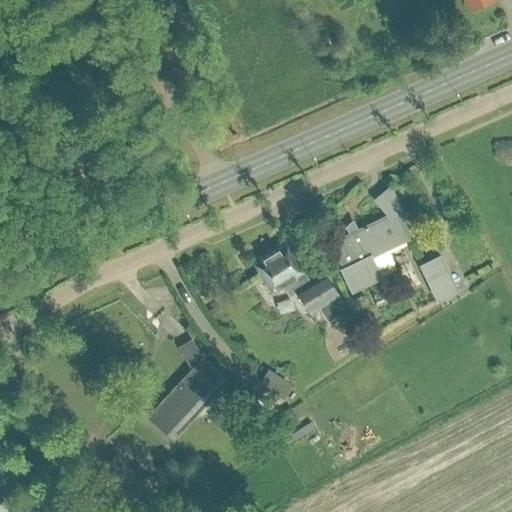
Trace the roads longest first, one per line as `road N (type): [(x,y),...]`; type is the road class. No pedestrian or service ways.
road 1 (residential): [(511,91),(121,263),(0,327)]
road 2 (primary): [(0,276),(511,51)]
